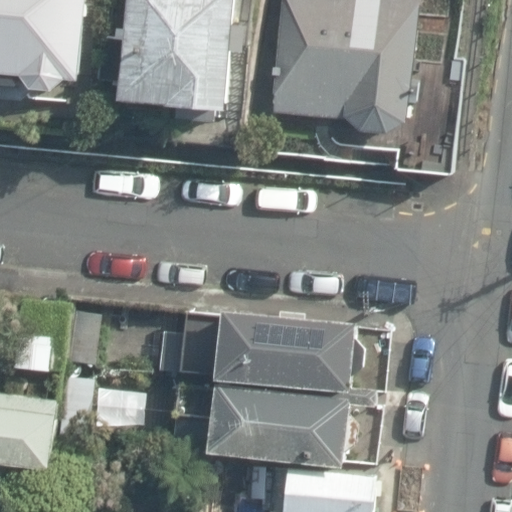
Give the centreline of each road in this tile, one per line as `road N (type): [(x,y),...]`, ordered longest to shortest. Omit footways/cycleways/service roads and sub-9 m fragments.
road 1 (residential): [(0,219),(475,259)]
road 2 (residential): [(475,259),(445,511)]
